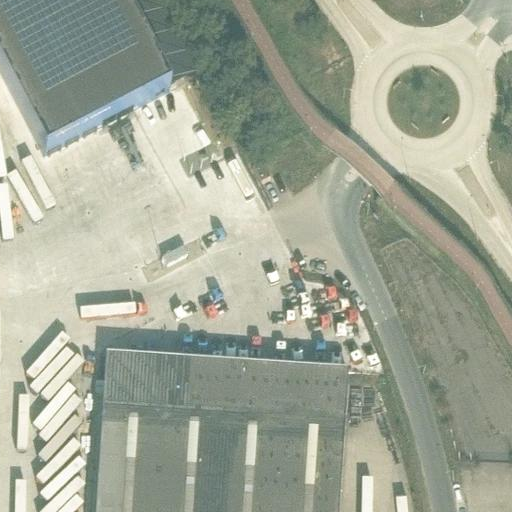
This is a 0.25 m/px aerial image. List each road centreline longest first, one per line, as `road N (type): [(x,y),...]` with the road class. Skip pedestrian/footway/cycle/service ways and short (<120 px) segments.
road 1 (unclassified): [(444,511),(400,354),(339,217),(340,188)]
road 2 (secondary): [(436,164),(511,269)]
